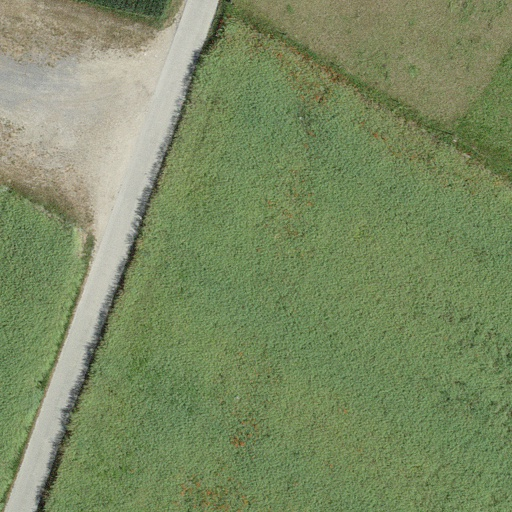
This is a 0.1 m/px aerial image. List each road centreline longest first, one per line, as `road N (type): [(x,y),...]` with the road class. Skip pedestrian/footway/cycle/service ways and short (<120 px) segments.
road 1 (track): [(205,0),(22,511)]
road 2 (track): [(146,167),(0,82)]
